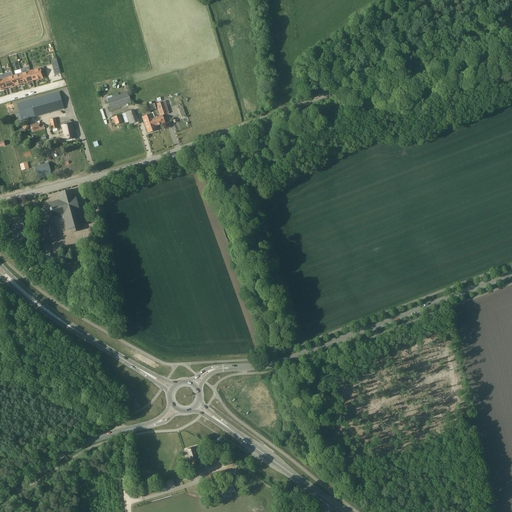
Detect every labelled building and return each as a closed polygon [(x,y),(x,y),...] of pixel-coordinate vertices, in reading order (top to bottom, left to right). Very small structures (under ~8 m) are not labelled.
[(27,67),(21,69),(22,73),(25,83),(30,82),(30,81),(33,80),(30,71),(29,67),(27,67)] [(41,68),(30,71),(33,80),(36,80),(43,78),(41,68)] [(12,72),(3,74),(4,78),(6,88),(10,87),(16,86),(13,76),(12,72)] [(22,73),(13,76),(16,86),(19,85),(19,84),(21,84),(24,83),(25,83),(22,73)] [(38,97),(17,103),(18,104),(18,105),(19,107),(20,110),(21,114),(22,117),(22,120),(43,115),(64,109),(62,102),(60,95),(60,93),(59,92),(38,97)] [(109,99),(107,100),(110,110),(131,103),(128,92),(118,96),(109,99)] [(160,103),(157,104),(160,116),(162,116),(163,116),(169,113),(167,106),(170,105),(169,100),(164,102),(160,103)] [(134,110),(125,113),(126,113),(129,123),(130,125),(138,122),(134,110)] [(151,114),(142,117),(148,133),(148,134),(158,130),(156,126),(165,123),(163,116),(162,116),(160,116),(153,119),(151,114)] [(120,115),(113,118),(115,125),(123,123),(120,115)] [(50,120),(51,124),(52,130),(53,130),(57,129),(58,129),(58,128),(56,119),(50,120)] [(62,125),(61,125),(64,141),(76,138),(73,123),(72,123),(72,122),(71,123),(71,122),(69,121),(64,122),(63,123),(63,124),(62,124),(62,125)] [(39,123),(30,125),(33,132),(41,130),(41,129),(40,127),(40,126),(39,123)] [(28,163),(20,165),(21,171),(29,169),(28,163)] [(49,164),(37,167),(39,176),(50,173),(51,172),(49,164)] [(49,206),(46,207),(48,215),(52,214),(53,218),(60,216),(61,219),(64,219),(67,230),(70,229),(71,233),(80,230),(79,226),(82,226),(79,211),(75,196),(74,196),(73,190),(57,194),(59,200),(48,203),(49,206)] [(9,223),(9,224),(10,229),(11,230),(13,230),(13,231),(24,228),(22,219),(11,221),(11,223),(9,223)] [(52,223),(40,226),(45,243),(57,239),(52,223)] [(30,239),(23,241),(24,247),(32,246),(30,239)] [(45,256),(38,257),(39,260),(46,259),(48,265),(53,264),(48,244),(42,246),(45,256)] [(196,447),(185,450),(191,469),(202,465),(196,447)] [(165,483),(166,489),(174,487),(172,481),(165,483)] [(233,485),(221,487),(223,495),(235,492),(233,485)]
